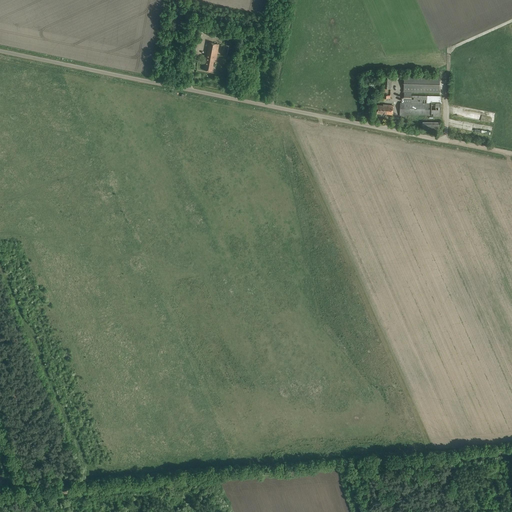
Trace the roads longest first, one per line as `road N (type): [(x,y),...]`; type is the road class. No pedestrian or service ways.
road 1 (track): [(511,454),(32,496)]
road 2 (unclassified): [(444,140),(0,50)]
road 3 (track): [(511,20),(449,50),(447,122)]
